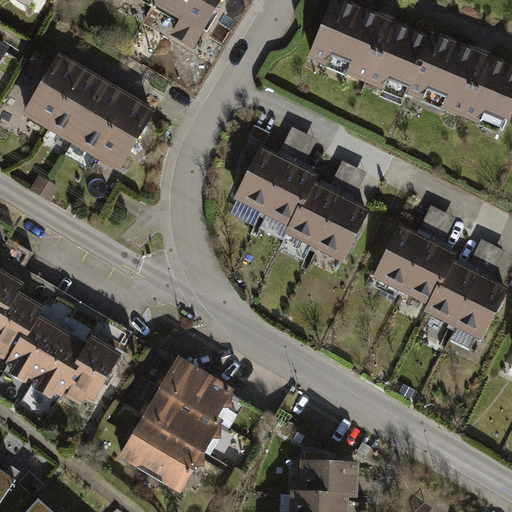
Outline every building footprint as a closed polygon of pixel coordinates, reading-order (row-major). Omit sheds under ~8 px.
[(124,0),(140,0),(154,8),(158,0),(104,0),(120,9),(124,0)] [(170,37),(194,51),(223,0),(158,0),(154,8),(179,22),(170,37)] [(337,7),(315,62),(407,99),(410,92),(429,44),(337,7)] [(429,44),(410,92),(502,129),(511,104),(511,69),(432,37),(429,44)] [(0,68),(9,54),(0,48),(0,68)] [(28,113),(51,127),(83,73),(79,71),(60,60),(28,113)] [(51,127),(74,141),(106,87),(87,76),(83,73),(51,127)] [(74,141),(97,154),(129,101),(125,99),(106,87),(74,141)] [(97,154),(120,168),(152,114),(133,103),(129,101),(97,154)] [(281,156),(293,162),(306,137),(294,131),(281,156)] [(293,162),(304,167),(316,142),(306,137),(293,162)] [(295,167),(268,154),(244,201),(272,215),(295,167)] [(331,190),(343,196),(356,170),(344,164),(331,190)] [(322,181),(295,167),(272,215),(298,228),(318,190),(322,181)] [(343,196),(354,201),(366,176),(356,170),(343,196)] [(50,183),(40,178),(32,192),(50,202),(58,188),(50,183)] [(345,203),(318,190),(298,228),(294,237),(321,250),(345,203)] [(372,217),(345,203),(321,250),(348,264),(372,217)] [(421,234),(433,240),(446,215),(434,209),(421,234)] [(433,240),(443,245),(456,220),(446,215),(433,240)] [(431,246),(404,232),(380,279),(407,293),(431,246)] [(472,268),(483,274),(496,248),(484,243),(472,268)] [(458,260),(431,246),(407,293),(434,307),(454,268),(458,260)] [(483,274),(494,279),(506,254),(496,248),(483,274)] [(480,282),(454,268),(434,307),(430,315),(457,329),(480,282)] [(22,289),(0,275),(0,326),(17,297),(22,289)] [(507,295),(480,282),(457,329),(484,343),(507,295)] [(42,312),(17,297),(0,326),(0,347),(16,357),(37,322),(42,312)] [(63,337),(37,322),(16,357),(11,366),(37,381),(63,337)] [(88,352),(63,337),(37,381),(62,396),(68,387),(88,352)] [(120,357),(94,342),(88,352),(68,387),(93,402),(120,357)] [(181,362),(165,392),(227,426),(244,397),(181,362)] [(165,392),(149,420),(212,454),(227,426),(165,392)] [(149,420),(126,461),(189,495),(212,454),(149,420)] [(306,465),(306,495),(346,495),(357,495),(357,464),(306,465)] [(0,475),(0,510),(22,478),(11,470),(5,479),(0,475)] [(295,495),(295,511),(345,511),(346,495),(306,495),(295,495)]
